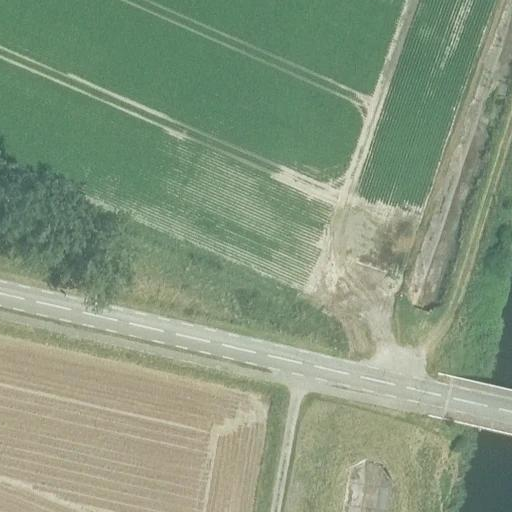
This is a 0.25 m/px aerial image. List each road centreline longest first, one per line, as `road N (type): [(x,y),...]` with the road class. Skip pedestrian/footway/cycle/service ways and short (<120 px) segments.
road 1 (tertiary): [(511,414),(0,296)]
road 2 (track): [(299,382),(271,511)]
